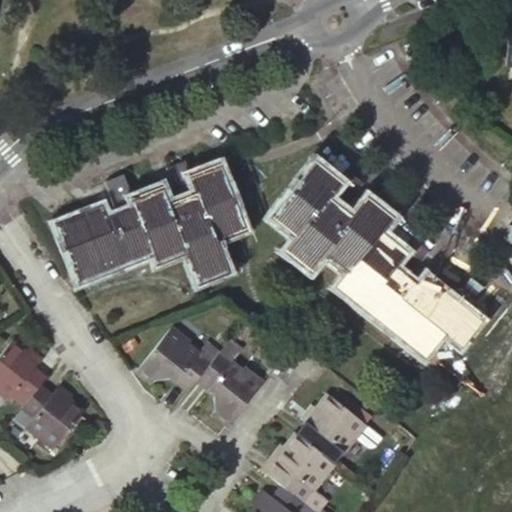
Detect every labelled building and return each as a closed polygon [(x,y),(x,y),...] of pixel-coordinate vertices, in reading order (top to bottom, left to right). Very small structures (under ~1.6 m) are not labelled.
[(167,204),(164,198),(160,186),(131,197),(122,174),(103,181),(113,208),(116,214),(106,218),(103,211),(101,206),(53,224),(76,285),(152,255),(153,258),(183,247),(185,253),(197,284),(227,272),(216,242),(213,235),(242,224),(219,164),(190,174),(185,161),(165,169),(175,194),(177,200),(167,204)] [(427,252),(411,240),(402,251),(378,232),(390,217),(364,197),(352,211),(348,217),(339,210),(343,204),(360,183),(345,170),(336,181),(312,162),(267,218),(292,237),(281,251),(306,271),(320,254),(324,248),(350,268),(346,274),(335,288),(422,357),(442,332),(454,341),(475,315),(424,274),(419,281),(410,274),(427,252)] [(175,194),(164,198),(167,204),(177,200),(175,194)] [(348,217),(352,211),(343,204),(339,210),(348,217)] [(113,208),(103,211),(106,218),(116,214),(113,208)] [(242,224),(213,235),(216,242),(244,231),(242,224)] [(185,253),(183,247),(153,258),(156,264),(185,253)] [(320,254),(346,274),(350,268),(324,248),(320,254)] [(475,315),(454,341),(460,346),(481,319),(475,315)] [(197,353),(187,344),(188,342),(170,327),(135,370),(150,382),(153,380),(168,378),(186,392),(195,381),(217,353),(205,344),(197,353)] [(11,397),(22,406),(39,385),(44,378),(33,369),(38,362),(24,352),(10,340),(0,353),(0,394),(7,400),(11,397)] [(241,370),(230,361),(239,350),(227,340),(217,353),(195,381),(211,394),(214,410),(211,413),(227,425),(261,382),(243,367),(241,370)] [(24,352),(38,362),(41,358),(28,348),(24,352)] [(51,394),(39,385),(22,406),(20,408),(32,418),(25,428),(52,449),(83,410),(69,399),(55,389),(51,394)] [(58,385),(55,389),(69,399),(72,395),(58,385)] [(364,424),(326,394),(315,408),(304,421),(311,426),(301,439),(328,460),(338,447),(343,451),(364,424)] [(300,418),(304,421),(315,408),(311,405),(300,418)] [(278,484),(303,504),(312,492),(333,464),(328,460),(301,439),(294,434),(283,447),(273,461),(279,466),(270,478),(278,484)] [(269,458),(273,461),(283,447),(279,444),(269,458)] [(269,458),(259,470),(270,478),(279,466),(273,461),(269,458)] [(249,511),(311,511),(312,511),(307,507),(303,504),(278,484),(269,496),(265,493),(254,507),(249,511)] [(254,507),(265,493),(260,490),(250,504),(254,507)] [(312,492),(303,504),(307,507),(316,496),(312,492)]
